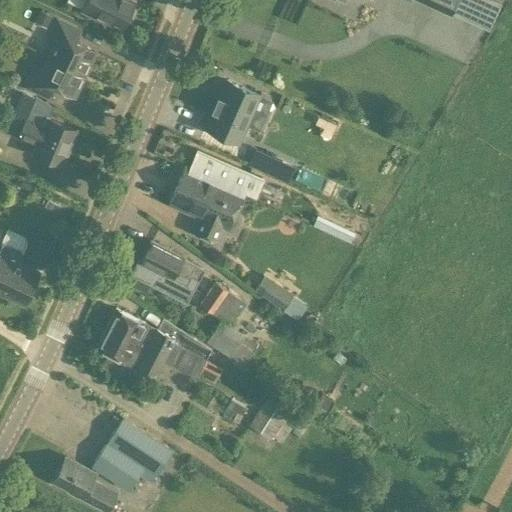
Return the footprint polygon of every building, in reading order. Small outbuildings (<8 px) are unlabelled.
[(136,10),(134,4),(135,1),(131,0),(85,0),(82,8),(122,27),(126,20),(133,18),(136,10)] [(457,0),(417,0),(450,15),(457,0)] [(45,40),(54,44),(47,58),(84,76),(97,51),(75,40),(81,29),(56,17),(45,40)] [(46,98),(53,86),(74,97),(84,76),(47,58),(42,68),(34,64),(23,86),(46,98)] [(260,94),(227,79),(220,96),(217,94),(210,109),(214,111),(206,128),(239,142),(260,94)] [(76,130),(48,118),(53,106),(35,97),(27,115),(16,110),(6,133),(35,147),(33,151),(62,163),(76,130)] [(282,162),(256,150),(249,165),(275,177),(282,162)] [(219,243),(226,228),(227,229),(244,191),(243,191),(248,179),(216,164),(210,176),(185,165),(169,203),(196,215),(189,230),(219,243)] [(22,180),(19,186),(29,191),(32,184),(22,180)] [(318,212),(313,223),(338,234),(343,224),(318,212)] [(150,284),(158,270),(185,284),(190,274),(199,279),(204,270),(183,256),(150,240),(140,260),(132,274),(150,284)] [(0,293),(24,305),(39,272),(0,253),(0,293)] [(282,309),(293,294),(270,278),(259,293),(282,309)] [(216,280),(200,303),(222,318),(206,341),(230,357),(228,360),(243,370),(245,366),(230,356),(244,336),(226,324),(243,299),(216,280)] [(180,327),(175,337),(143,322),(116,308),(95,347),(109,354),(103,367),(118,375),(125,363),(155,379),(165,360),(196,377),(211,348),(180,327)] [(200,374),(215,382),(223,366),(208,359),(200,374)] [(265,399),(248,425),(271,438),(272,436),(282,442),(297,418),(265,399)] [(157,473),(172,450),(122,417),(91,465),(129,490),(145,466),(157,473)] [(65,455),(52,480),(69,489),(68,491),(105,511),(116,491),(91,478),(95,471),(65,455)]
